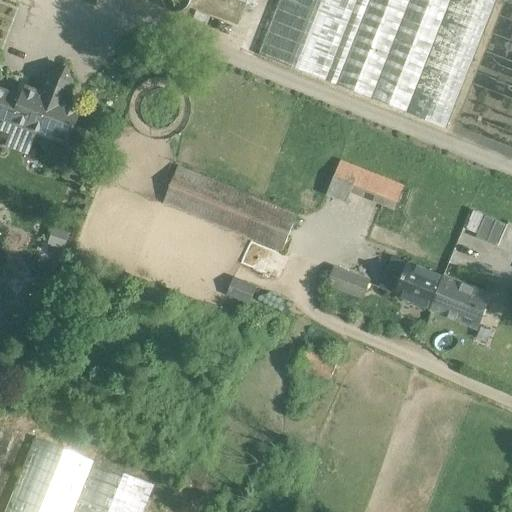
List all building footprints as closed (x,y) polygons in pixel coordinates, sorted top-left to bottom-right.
[(500,0),(284,0),(263,55),(448,129),(500,0)] [(0,4),(0,53),(0,54),(17,11),(0,4)] [(63,61),(44,69),(34,94),(62,105),(71,81),(63,61)] [(34,94),(28,92),(24,103),(0,93),(0,120),(67,147),(81,113),(62,105),(34,94)] [(403,189),(340,163),(330,187),(394,212),(403,189)] [(295,219),(176,171),(163,203),(282,251),(295,219)] [(511,246),(511,219),(474,205),(461,238),(508,256),(511,246)] [(66,248),(69,230),(54,227),(51,245),(66,248)] [(443,278),(396,260),(384,291),(431,310),(443,278)] [(368,283),(336,270),(331,283),(362,296),(368,283)] [(229,294),(252,304),(261,281),(239,271),(229,294)] [(492,297),(443,278),(431,310),(479,329),(492,297)] [(336,362),(304,349),(303,352),(293,348),(286,364),(328,381),(336,362)] [(34,439),(4,511),(61,511),(83,458),(34,439)] [(94,463),(74,511),(142,511),(152,486),(94,463)]
